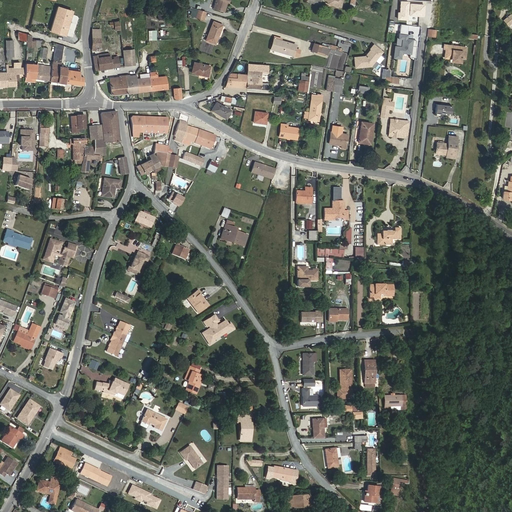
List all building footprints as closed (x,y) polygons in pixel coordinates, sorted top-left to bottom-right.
[(223,12),(227,1),(228,2),(228,0),(215,0),(213,9),(223,12)] [(195,17),(197,9),(190,7),(189,10),(192,11),(190,15),(195,17)] [(203,19),(205,11),(197,9),(195,17),(203,19)] [(508,27),(511,23),(511,15),(510,13),(502,20),(508,27)] [(65,37),(68,24),(69,25),(71,17),(63,15),(58,35),(65,37)] [(120,29),(119,21),(110,22),(110,25),(112,25),(112,26),(114,26),(115,30),(120,29)] [(215,44),(222,25),(213,21),(206,40),(215,44)] [(399,24),(398,34),(406,35),(407,25),(399,24)] [(26,41),(27,34),(18,31),(16,38),(26,41)] [(40,47),(42,40),(35,40),(35,41),(30,41),(31,35),(27,34),(26,41),(26,46),(40,47)] [(415,46),(410,45),(411,39),(405,38),(406,35),(398,34),(398,38),(401,38),(400,47),(394,46),(393,57),(399,58),(400,52),(409,53),(409,57),(414,57),(416,46),(415,46)] [(119,66),(118,54),(97,58),(96,55),(96,51),(95,51),(95,46),(99,46),(100,38),(92,38),(91,46),(92,46),(91,50),(95,70),(119,66)] [(292,55),(295,45),(273,38),(270,49),(292,55)] [(329,52),(330,48),(313,43),(311,51),(328,55),(329,52)] [(370,66),(382,51),(373,44),(370,48),(371,49),(365,56),(354,57),(355,67),(370,66)] [(465,58),(466,47),(444,44),(443,49),(445,49),(444,58),(451,59),(460,60),(460,58),(465,58)] [(134,64),(133,49),(122,50),(124,68),(125,68),(127,65),(134,64)] [(179,76),(176,53),(162,55),(163,62),(164,70),(170,69),(171,77),(179,76)] [(66,69),(66,66),(59,65),(59,62),(58,62),(53,61),(52,61),(51,67),(49,81),(50,81),(50,84),(64,86),(64,83),(65,83),(66,69)] [(19,79),(19,73),(23,73),(23,67),(20,67),(20,62),(13,62),(13,68),(8,68),(8,64),(6,64),(6,72),(7,86),(16,86),(15,79),(19,79)] [(207,76),(210,66),(194,62),(191,72),(207,76)] [(35,78),(37,64),(25,63),(24,78),(25,78),(25,80),(30,81),(31,78),(35,78)] [(49,81),(51,67),(44,66),(44,65),(37,64),(35,78),(49,81)] [(260,88),(261,72),(267,72),(267,65),(247,64),(246,75),(246,87),(249,88),(260,88)] [(80,76),(80,71),(66,69),(65,83),(83,86),(83,76),(80,76)] [(168,89),(166,75),(157,76),(157,72),(155,73),(155,71),(149,72),(150,77),(151,91),(168,89)] [(246,87),(246,75),(236,74),(236,77),(227,77),(224,86),(246,87)] [(126,93),(125,75),(120,76),(120,77),(109,78),(111,95),(126,93)] [(136,79),(136,75),(129,76),(129,75),(125,75),(126,93),(138,92),(136,79)] [(151,91),(150,77),(136,79),(138,92),(151,91)] [(332,91),(334,78),(328,77),(326,90),(332,91)] [(341,92),(343,79),(334,78),(332,91),(341,92)] [(307,91),(308,81),(300,80),(299,90),(307,91)] [(181,98),(180,88),(173,88),(174,97),(175,99),(181,98)] [(318,120),(322,95),(317,94),(317,95),(311,94),(309,111),(304,111),(303,118),(308,119),(318,120)] [(389,109),(390,102),(389,102),(389,99),(382,98),(379,116),(386,117),(388,108),(389,109)] [(226,118),(231,110),(216,102),(211,110),(226,118)] [(450,115),(451,106),(436,104),(435,113),(450,115)] [(119,141),(116,111),(100,113),(101,125),(89,127),(89,129),(90,140),(91,140),(94,140),(94,142),(94,145),(94,147),(93,155),(99,156),(103,156),(105,155),(104,143),(119,141)] [(265,124),(267,113),(255,111),(253,122),(265,124)] [(85,128),(85,115),(70,116),(71,133),(78,132),(78,129),(84,128),(85,128)] [(166,130),(167,118),(143,117),(132,116),(130,118),(132,132),(143,132),(143,129),(166,130)] [(406,135),(408,121),(390,119),(388,132),(405,134),(406,135)] [(370,144),(373,123),(361,121),(358,140),(365,141),(365,143),(370,144)] [(182,142),(186,125),(178,123),(174,136),(176,136),(174,140),(181,142),(182,142)] [(210,149),(215,135),(198,129),(186,125),(182,142),(188,144),(189,141),(210,149)] [(296,139),(298,128),(287,126),(280,126),(279,136),(296,139)] [(33,146),(33,140),(31,140),(32,138),(34,138),(34,130),(20,130),(19,145),(22,145),(22,150),(28,150),(29,145),(33,146)] [(345,148),(348,134),(330,131),(328,142),(335,143),(335,144),(341,145),(341,148),(345,148)] [(455,158),(457,136),(455,136),(448,135),(447,144),(437,142),(435,153),(442,154),(443,153),(446,154),(446,155),(446,157),(455,158)] [(83,149),(85,146),(85,145),(88,145),(88,138),(86,138),(80,138),(71,139),(69,139),(70,144),(72,144),(73,160),(74,160),(74,162),(76,163),(81,163),(83,157),(83,149)] [(23,161),(24,153),(20,153),(20,146),(18,146),(18,144),(13,144),(11,159),(10,170),(16,171),(17,163),(25,164),(25,162),(23,161)] [(167,153),(168,146),(155,144),(154,151),(155,152),(167,153)] [(93,155),(94,147),(85,146),(83,149),(83,157),(81,163),(79,172),(88,173),(89,159),(99,160),(99,156),(93,155)] [(169,155),(169,154),(167,153),(155,152),(156,158),(160,165),(167,166),(169,155)] [(201,166),(203,159),(185,152),(183,157),(182,159),(201,166)] [(160,169),(159,166),(153,154),(148,156),(149,159),(150,160),(154,168),(154,169),(154,173),(160,169)] [(175,168),(178,156),(169,155),(167,166),(175,168)] [(127,173),(127,166),(125,157),(117,159),(120,174),(127,173)] [(10,170),(11,159),(3,158),(1,170),(10,171),(10,170)] [(154,168),(150,160),(136,166),(140,175),(154,168)] [(212,171),(216,165),(210,162),(207,169),(212,171)] [(271,179),(275,169),(254,162),(251,172),(271,179)] [(28,190),(31,179),(18,175),(14,185),(28,190)] [(511,198),(511,176),(510,176),(510,182),(508,182),(508,186),(504,185),(503,191),(502,199),(506,199),(506,198),(511,198)] [(113,198),(114,188),(119,188),(121,181),(104,178),(101,196),(113,198)] [(311,203),(311,187),(304,187),(304,191),(296,191),(296,203),(311,203)] [(183,199),(172,192),(168,199),(172,201),(175,203),(175,204),(175,205),(178,207),(183,199)] [(13,204),(15,198),(8,196),(6,202),(13,204)] [(62,206),(62,199),(52,198),(51,208),(61,210),(62,206)] [(347,220),(347,211),(343,211),(343,201),(332,201),(332,209),(324,209),(324,220),(334,220),(334,218),(343,218),(343,220),(347,220)] [(222,208),(220,216),(227,218),(229,209),(222,208)] [(150,227),(154,217),(148,215),(149,213),(143,210),(142,212),(138,211),(134,221),(150,227)] [(243,246),(247,235),(235,231),(235,228),(232,227),(231,227),(225,225),(224,225),(223,229),(225,230),(223,237),(233,240),(232,243),(243,246)] [(391,244),(391,239),(395,239),(395,236),(400,236),(400,227),(394,228),(394,231),(381,231),(381,233),(381,239),(376,239),(376,244),(391,244)] [(28,249),(31,239),(23,236),(21,237),(19,236),(18,235),(12,233),(13,231),(6,229),(3,241),(7,243),(9,242),(14,243),(16,245),(28,249)] [(223,237),(225,230),(223,229),(220,239),(232,243),(233,240),(223,237)] [(317,239),(317,231),(309,231),(309,239),(317,239)] [(184,259),(189,249),(178,245),(180,241),(173,238),(170,237),(168,241),(176,244),(171,254),(184,259)] [(74,252),(76,246),(68,243),(66,249),(60,247),(62,243),(50,239),(43,259),(52,262),(54,255),(60,257),(58,264),(66,266),(69,256),(71,257),(73,251),(74,252)] [(343,258),(343,249),(328,248),(328,249),(317,248),(317,255),(343,258)] [(136,274),(139,266),(143,259),(146,261),(149,257),(137,252),(135,256),(133,260),(134,260),(133,262),(132,262),(130,267),(129,266),(127,270),(136,274)] [(344,270),(351,271),(352,261),(343,260),(342,265),(344,265),(344,270)] [(317,280),(317,270),(312,270),(307,270),(303,270),(303,267),(297,267),(297,280),(317,280)] [(64,287),(67,279),(62,277),(59,285),(64,287)] [(392,296),(392,289),(389,289),(389,285),(384,285),(384,284),(374,284),(369,284),(369,298),(379,298),(379,294),(384,294),(384,296),(392,296)] [(47,296),(50,288),(44,286),(41,294),(47,296)] [(54,298),(56,290),(50,288),(47,296),(54,298)] [(208,305),(199,294),(200,293),(198,289),(186,298),(198,313),(208,305)] [(127,303),(129,299),(116,293),(114,297),(127,303)] [(58,315),(54,324),(65,328),(69,320),(65,318),(66,315),(68,316),(74,302),(65,299),(59,312),(62,313),(61,316),(58,315)] [(2,312),(12,316),(15,306),(0,300),(0,311),(1,311),(2,312)] [(345,320),(345,309),(328,309),(328,321),(334,321),(334,319),(336,319),(345,320)] [(320,322),(320,311),(315,311),(315,312),(300,312),(300,322),(320,322)] [(218,321),(214,315),(203,322),(206,327),(208,325),(209,325),(211,327),(210,328),(202,333),(209,344),(214,341),(213,340),(219,336),(220,333),(222,331),(225,332),(228,330),(230,330),(233,328),(230,323),(228,325),(225,320),(217,326),(214,325),(215,323),(218,321)] [(123,341),(130,326),(119,321),(114,332),(113,332),(111,336),(123,341)] [(29,347),(33,338),(35,339),(40,327),(32,324),(29,331),(27,335),(21,333),(18,331),(13,341),(17,343),(20,344),(21,343),(25,345),(29,347)] [(29,331),(19,327),(18,331),(21,333),(27,335),(29,331)] [(116,356),(123,341),(111,336),(110,340),(111,340),(106,351),(116,356)] [(60,357),(61,353),(48,348),(43,360),(44,361),(42,365),(50,369),(53,363),(52,362),(54,359),(55,360),(57,360),(58,357),(60,357)] [(312,361),(312,354),(302,354),(302,375),(312,375),(312,361)] [(374,383),(374,360),(364,361),(364,383),(365,383),(374,383)] [(195,394),(199,385),(197,385),(199,379),(201,376),(197,374),(199,370),(189,366),(188,370),(191,371),(187,380),(189,381),(185,390),(195,394)] [(351,390),(350,370),(344,370),(344,372),(339,372),(339,376),(340,376),(340,380),(340,389),(337,389),(337,398),(350,398),(350,390),(351,390)] [(122,399),(128,384),(114,378),(112,381),(109,380),(108,384),(102,382),(101,383),(95,382),(94,389),(100,391),(100,390),(103,391),(102,392),(114,395),(122,399)] [(19,395),(9,389),(0,403),(0,404),(9,410),(19,395)] [(319,406),(318,396),(308,396),(308,392),(302,392),(302,406),(319,406)] [(406,409),(405,395),(393,396),(390,396),(384,396),(384,409),(390,409),(390,406),(400,406),(400,409),(406,409)] [(27,424),(39,406),(29,399),(17,418),(27,424)] [(184,414),(188,407),(178,402),(175,409),(184,414)] [(161,431),(167,419),(146,409),(140,421),(148,425),(149,423),(154,426),(153,428),(161,431)] [(250,427),(250,422),(249,422),(250,417),(236,416),(236,422),(239,422),(239,438),(248,438),(248,427),(250,427)] [(322,419),(312,419),(313,438),(323,437),(323,427),(322,419)] [(11,448),(18,438),(20,439),(23,435),(20,433),(17,431),(12,427),(11,428),(9,426),(6,431),(7,431),(9,433),(2,442),(11,448)] [(250,442),(250,427),(248,427),(248,438),(239,438),(239,442),(250,442)] [(2,442),(9,433),(7,431),(0,441),(2,442)] [(70,469),(75,459),(69,456),(72,452),(60,446),(58,451),(61,453),(56,462),(70,469)] [(202,463),(189,446),(180,453),(185,460),(187,458),(188,458),(189,459),(188,459),(194,468),(202,463)] [(335,449),(335,448),(325,449),(327,468),(337,466),(336,457),(335,449)] [(375,448),(365,448),(365,476),(375,476),(375,448)] [(13,468),(17,463),(7,457),(3,463),(1,461),(0,462),(0,474),(3,477),(5,474),(8,475),(13,468)] [(227,499),(227,465),(216,465),(216,499),(227,499)] [(289,482),(292,469),(273,466),(271,477),(280,479),(280,480),(289,482)] [(54,503),(58,485),(57,485),(59,475),(51,474),(49,483),(39,480),(38,486),(40,486),(39,491),(51,494),(49,502),(54,503)] [(204,494),(206,486),(195,482),(192,489),(204,494)] [(379,503),(380,496),(378,495),(379,486),(367,485),(367,491),(366,494),(364,493),(363,501),(379,503)] [(259,502),(259,490),(254,490),(254,489),(245,489),(245,488),(237,488),(237,499),(253,499),(253,502),(259,502)] [(310,505),(310,494),(287,496),(288,504),(292,504),(292,508),(297,507),(297,506),(310,505)] [(97,511),(98,510),(76,499),(70,510),(74,511),(97,511)]
